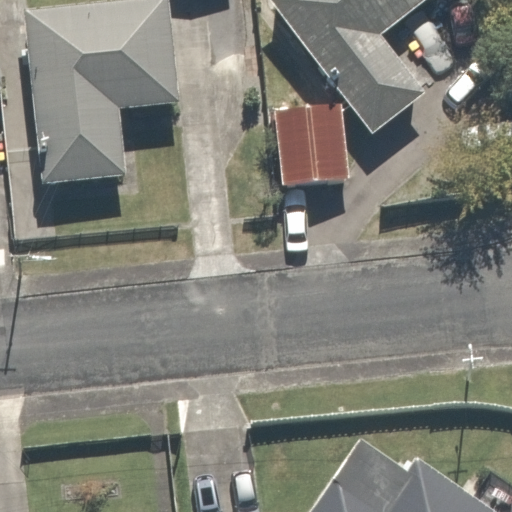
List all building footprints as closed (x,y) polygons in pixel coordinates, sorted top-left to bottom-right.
[(297,0),(263,26),(363,159),(420,116),(375,57),(451,0),(297,0)] [(230,20),(198,19),(196,77),(229,78),(230,20)] [(177,37),(19,40),(23,210),(120,207),(119,133),(179,131),(177,37)] [(334,132),(271,135),(274,207),(336,204),(334,132)] [(460,511),(408,475),(394,494),(356,467),(323,511),(460,511)]
